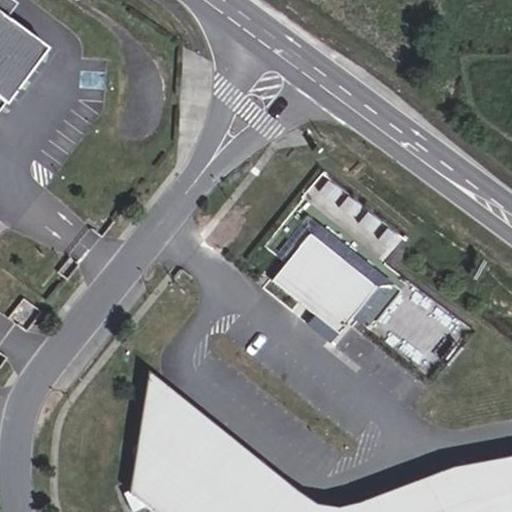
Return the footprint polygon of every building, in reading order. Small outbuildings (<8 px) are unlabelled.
[(13,0),(12,0),(0,0),(0,11),(3,14),(13,0)] [(0,17),(3,14),(0,11),(0,68),(23,38),(0,21),(0,17)] [(0,101),(43,43),(3,14),(0,17),(0,21),(23,38),(0,68),(0,101)] [(395,228),(381,242),(391,252),(405,238),(395,228)] [(373,288),(309,233),(270,278),(333,333),(373,288)] [(258,511),(147,417),(127,441),(125,464),(126,480),(114,485),(122,506),(134,501),(146,511),(511,511),(511,496),(453,506),(431,511),(258,511)]
